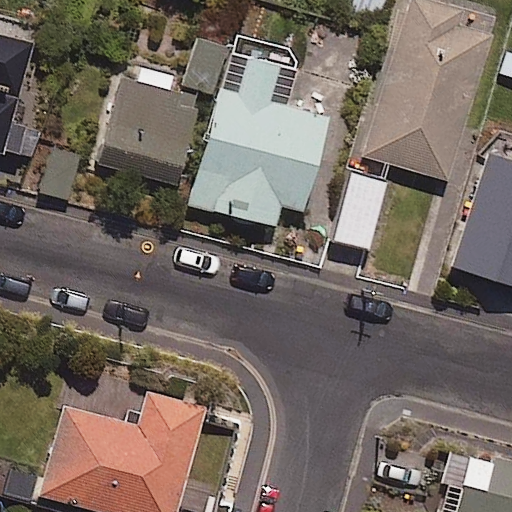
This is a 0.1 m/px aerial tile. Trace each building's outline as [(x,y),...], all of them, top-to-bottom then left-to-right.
[(465,7),(443,0),(408,0),(360,153),(446,180),(492,36),(459,25),(465,7)] [(300,53),(235,35),(189,204),(274,227),(281,204),(303,210),(328,118),(286,107),(300,53)] [(32,46),(0,36),(0,152),(1,153),(32,46)] [(214,95),(228,46),(192,36),(178,85),(214,95)] [(171,74),(128,62),(98,163),(175,185),(200,100),(166,91),(171,74)] [(511,160),(487,152),(451,267),(511,286),(511,160)] [(386,182),(349,172),(330,239),(368,249),(386,182)] [(176,511),(205,408),(148,392),(138,427),(62,405),(37,493),(103,511),(176,511)] [(511,511),(511,466),(453,449),(435,511),(511,511)]
